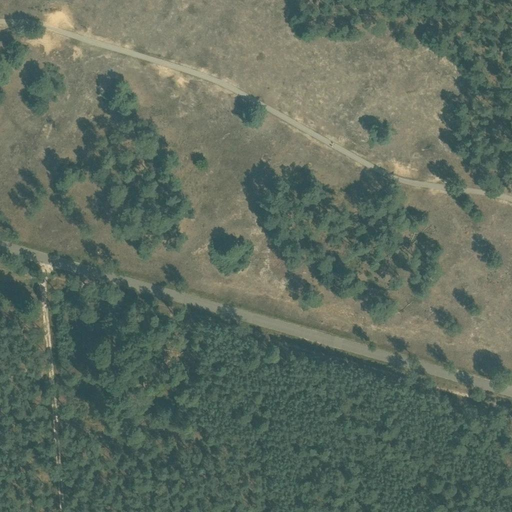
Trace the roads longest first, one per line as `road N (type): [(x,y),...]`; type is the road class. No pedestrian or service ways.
road 1 (unclassified): [(511,388),(0,247)]
road 2 (track): [(62,511),(43,259)]
